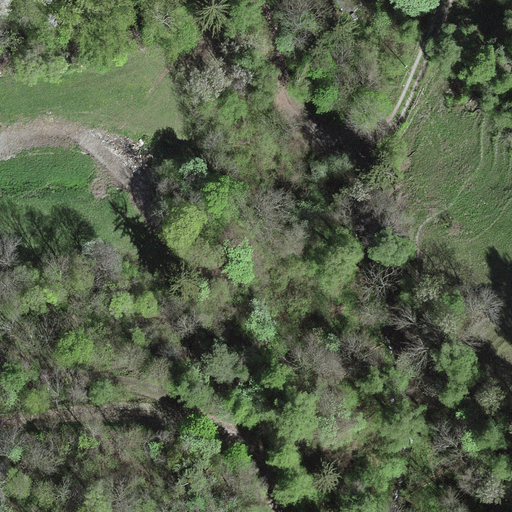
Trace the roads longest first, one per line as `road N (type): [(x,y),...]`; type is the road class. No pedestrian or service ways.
road 1 (track): [(450,0),(401,112),(378,137),(349,141),(299,127),(244,0)]
road 2 (track): [(277,511),(250,451),(198,420),(138,410),(0,422)]
